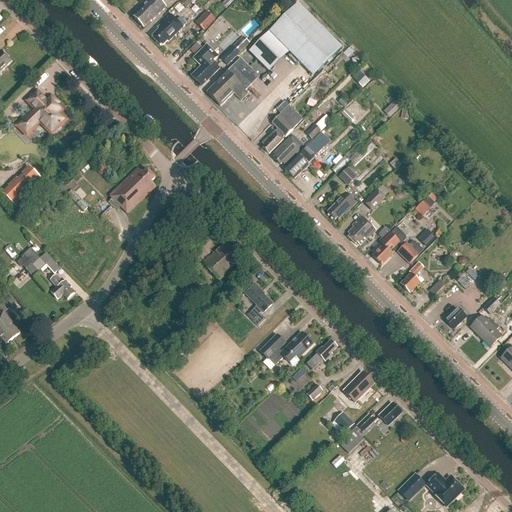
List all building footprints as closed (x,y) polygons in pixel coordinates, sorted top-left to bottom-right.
[(144,16),(159,1),(158,0),(148,0),(138,10),(139,11),(144,16)] [(185,10),(192,2),(189,0),(182,0),(179,4),(185,10)] [(225,9),(235,0),(226,0),(221,5),(225,9)] [(166,8),(159,1),(144,16),(139,11),(133,18),(143,28),(150,22),(151,23),(166,8)] [(298,4),(249,52),(269,72),(289,53),(313,77),(342,48),(298,4)] [(206,12),(196,23),(204,32),(215,21),(206,12)] [(157,29),(159,31),(151,38),(159,46),(163,47),(167,42),(168,44),(183,29),(183,28),(186,25),(184,23),(185,23),(180,18),(177,21),(171,16),(157,29)] [(243,37),(221,60),(227,66),(250,44),(243,37)] [(195,53),(202,45),(198,42),(191,49),(195,53)] [(201,68),(191,78),(201,88),(218,70),(212,64),(217,60),(211,54),(212,53),(207,47),(194,60),(201,68)] [(0,73),(11,62),(1,52),(0,52),(0,73)] [(345,63),(348,59),(342,54),(332,64),(336,67),(342,60),(345,63)] [(353,66),(359,64),(357,58),(351,60),(353,66)] [(215,84),(216,85),(206,94),(220,108),(234,94),(241,102),(248,95),(245,92),(252,85),(243,76),(250,69),(241,59),(233,66),(228,72),(227,72),(215,84)] [(362,89),(369,82),(362,75),(355,82),(362,89)] [(47,103),(37,93),(27,103),(34,110),(17,127),(27,137),(40,124),(52,136),(66,122),(59,115),(62,112),(50,100),(47,103)] [(343,108),(347,105),(341,99),(338,103),(343,108)] [(314,109),(317,103),(309,100),(307,106),(314,109)] [(395,102),(384,113),(390,118),(400,108),(395,102)] [(280,115),(288,107),(285,103),(277,111),(280,115)] [(408,121),(409,113),(402,111),(400,119),(408,121)] [(262,148),(269,155),(297,126),(284,112),(271,125),(277,130),(262,145),(264,146),(262,148)] [(316,125),(322,131),(333,120),(327,114),(316,125)] [(307,135),(313,141),(322,132),(316,126),(307,135)] [(307,148),(316,156),(330,142),(322,134),(307,148)] [(285,167),(301,151),(290,140),(274,155),(276,157),(273,159),(280,166),(282,164),(285,167)] [(364,146),(360,142),(344,158),(348,161),(364,146)] [(354,168),(375,148),(372,145),(351,165),(354,168)] [(285,170),(294,180),(302,172),(303,173),(309,168),(303,161),(305,159),(309,164),(314,158),(306,149),(285,170)] [(331,171),(335,175),(349,162),(344,158),(331,171)] [(16,178),(8,187),(3,192),(2,191),(0,193),(21,214),(29,206),(24,202),(34,191),(36,192),(45,183),(29,167),(22,174),(23,175),(18,180),(16,178)] [(350,167),(339,178),(348,187),(359,176),(350,167)] [(127,215),(156,187),(151,182),(155,179),(147,170),(143,174),(138,169),(109,197),(127,215)] [(77,183),(82,178),(76,172),(72,177),(77,183)] [(376,190),(363,204),(372,213),(385,199),(384,198),(377,191),(376,190)] [(84,212),(88,207),(71,191),(67,196),(77,205),(76,205),(84,212)] [(333,203),(335,206),(327,213),(335,221),(337,219),(338,220),(344,215),(345,216),(356,205),(343,192),(333,203)] [(423,217),(435,204),(427,197),(415,211),(423,217)] [(357,243),(360,246),(375,230),(361,216),(351,226),(353,228),(348,234),(350,236),(348,238),(355,245),(357,243)] [(429,229),(419,238),(427,247),(437,238),(429,229)] [(400,246),(391,237),(390,236),(381,245),(383,246),(372,257),(381,266),(392,255),(391,255),(400,246)] [(227,243),(203,264),(207,269),(207,270),(213,277),(214,277),(219,282),(234,267),(232,265),(240,258),(227,243)] [(419,256),(406,244),(397,254),(409,266),(419,256)] [(33,278),(46,266),(54,275),(61,269),(46,254),(40,259),(32,250),(17,263),(21,268),(28,261),(31,264),(25,270),(33,278)] [(465,265),(466,260),(463,258),(459,259),(458,264),(461,266),(465,265)] [(409,294),(420,284),(415,278),(423,269),(418,264),(409,273),(411,275),(400,286),(409,294)] [(0,275),(6,283),(12,278),(6,271),(0,275)] [(74,294),(70,290),(71,288),(65,281),(61,284),(55,276),(49,282),(55,289),(50,293),(57,301),(63,296),(67,300),(74,294)] [(440,282),(429,293),(434,298),(445,287),(440,282)] [(254,285),(244,295),(256,307),(251,313),(258,319),(253,324),(258,328),(265,321),(261,317),(273,305),(261,293),(262,293),(254,285)] [(454,285),(446,292),(458,305),(466,298),(454,285)] [(214,302),(223,294),(216,286),(207,294),(214,302)] [(11,307),(16,303),(8,292),(3,296),(11,307)] [(483,308),(491,300),(488,296),(479,305),(483,308)] [(490,316),(500,306),(493,299),(483,309),(490,316)] [(0,309),(0,325),(11,341),(19,335),(0,309)] [(454,331),(466,319),(457,309),(445,321),(454,331)] [(482,317),(470,328),(490,348),(501,337),(495,331),(498,328),(489,319),(486,321),(482,317)] [(0,338),(5,346),(11,341),(0,325),(0,338)] [(313,345),(302,334),(281,354),(277,351),(285,344),(277,336),(260,353),(268,361),(268,360),(275,367),(284,358),(293,368),(299,362),(297,360),(313,345)] [(330,342),(322,350),(321,349),(315,354),(317,355),(306,365),(312,372),(323,362),(324,363),(332,356),(331,355),(337,349),(330,342)] [(176,366),(188,354),(182,347),(169,359),(176,366)] [(511,370),(511,347),(511,348),(500,359),(511,370)] [(296,383),(305,375),(301,370),(292,378),(296,383)] [(355,404),(374,385),(362,373),(343,393),(355,404)] [(312,402),(322,392),(316,386),(306,396),(312,402)] [(392,405),(378,418),(387,427),(401,414),(392,405)] [(334,423),(345,434),(354,425),(343,414),(334,423)] [(363,433),(374,422),(368,416),(338,445),(348,455),(362,442),(356,435),(360,431),(363,433)] [(408,503),(426,485),(415,474),(397,492),(408,503)] [(445,508),(463,490),(451,479),(446,484),(437,476),(427,486),(435,495),(434,496),(445,508)]
